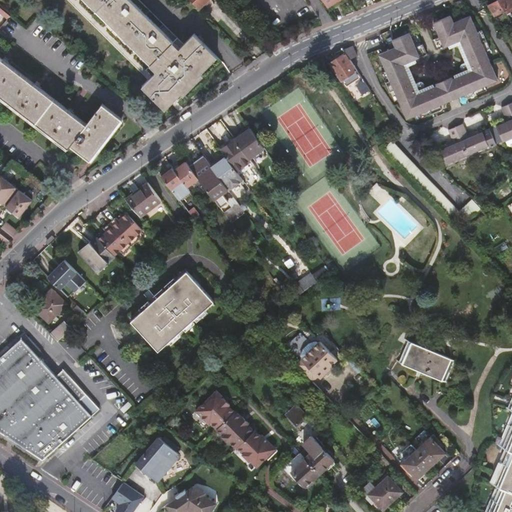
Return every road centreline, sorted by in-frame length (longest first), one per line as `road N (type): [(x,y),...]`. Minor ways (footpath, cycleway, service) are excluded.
road 1 (residential): [(0,270),(69,203),(297,51),(421,0)]
road 2 (residential): [(421,395),(469,440),(464,464),(414,511)]
